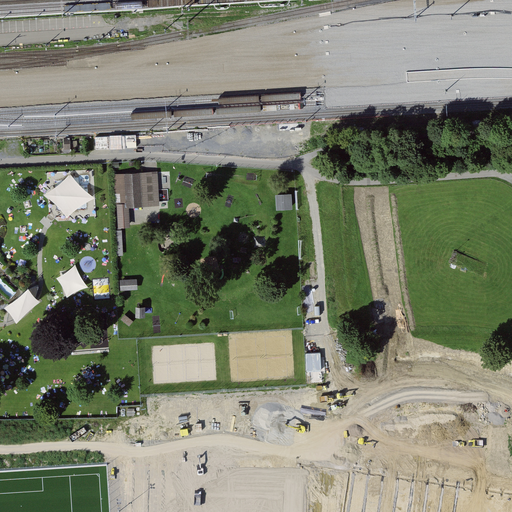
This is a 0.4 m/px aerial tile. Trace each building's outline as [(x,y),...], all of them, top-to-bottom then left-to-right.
[(159,170),(115,172),(117,225),(131,225),(130,204),(160,202),(159,170)] [(63,218),(92,202),(76,173),(64,180),(60,173),(47,181),(51,188),(48,189),(63,218)] [(278,211),(294,210),(293,194),(277,195),(278,211)] [(94,203),(79,209),(82,217),(97,212),(94,203)] [(67,296),(88,287),(79,267),(58,276),(67,296)] [(4,311),(19,326),(41,304),(28,291),(20,299),(0,277),(0,287),(14,301),(4,311)] [(386,306),(371,309),(373,324),(388,322),(386,306)]
